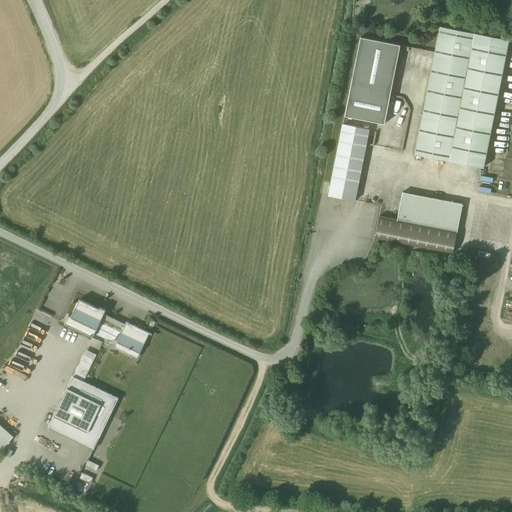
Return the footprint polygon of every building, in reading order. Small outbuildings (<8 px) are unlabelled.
[(508,40),(440,26),(434,59),(415,154),(483,167),(486,154),(505,58),(508,40)] [(400,45),(361,37),(356,60),(345,116),(384,124),(400,45)] [(369,129),(343,124),(329,195),(355,201),(369,129)] [(397,219),(457,231),(462,204),(403,192),(397,219)] [(469,212),(462,210),(458,230),(465,232),(469,212)] [(397,219),(379,216),(375,237),(453,253),(457,231),(397,219)] [(99,309),(79,299),(71,317),(68,315),(65,323),(92,337),(103,314),(105,310),(100,307),(99,309)] [(114,319),(103,314),(92,337),(103,342),(114,319)] [(125,324),(114,319),(103,342),(114,347),(125,324)] [(152,334),(126,322),(125,324),(114,347),(132,356),(132,355),(134,351),(139,353),(149,334),(151,335),(152,334)] [(86,350),(83,355),(94,360),(96,355),(86,350)] [(94,360),(83,355),(80,360),(91,366),(94,360)] [(91,366),(80,360),(78,366),(89,371),(91,366)] [(89,371),(78,366),(75,371),(86,376),(89,371)] [(86,376),(75,371),(73,377),(83,382),(86,376)] [(73,377),(48,428),(94,450),(118,398),(83,382),(73,377)] [(0,441),(7,445),(13,438),(0,426),(0,441)] [(99,466),(88,460),(86,466),(96,471),(99,466)] [(93,478),(82,473),(80,478),(90,483),(93,478)]
